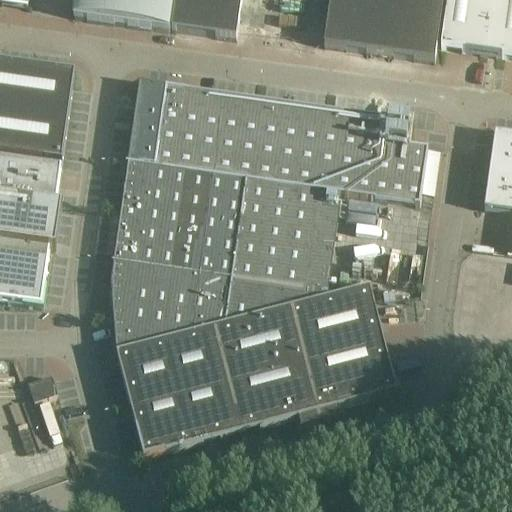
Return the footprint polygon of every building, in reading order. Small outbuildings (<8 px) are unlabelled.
[(0,0),(0,8),(1,9),(27,12),(28,0),(0,0)] [(77,0),(74,22),(168,36),(173,0),(77,0)] [(242,0),(176,0),(171,36),(236,45),(242,0)] [(331,0),(325,42),(324,52),(434,67),(436,56),(443,0),(331,0)] [(511,0),(447,0),(439,53),(511,62),(511,0)] [(0,159),(61,168),(72,92),(74,80),(66,79),(0,69),(0,159)] [(112,275),(110,288),(111,292),(112,316),(113,323),(115,345),(116,359),(115,359),(114,359),(114,360),(116,360),(124,358),(171,345),(225,330),(302,310),(318,198),(419,211),(427,155),(428,154),(409,152),(413,125),(384,121),(383,121),(383,123),(334,116),(324,115),(264,106),(254,105),(182,95),(171,93),(146,90),(137,88),(137,89),(139,90),(138,101),(135,121),(134,126),(133,133),(132,136),(128,166),(128,169),(126,169),(126,170),(128,170),(127,176),(121,216),(120,226),(114,265),(113,268),(111,268),(111,269),(113,269),(112,275)] [(511,218),(511,140),(495,138),(484,215),(511,218)] [(0,306),(41,312),(49,254),(55,255),(61,214),(55,213),(60,174),(0,165),(0,306)] [(124,358),(116,360),(129,408),(131,417),(133,425),(141,456),(143,465),(173,456),(204,448),(223,443),(285,427),(298,424),(300,432),(293,434),(294,435),(348,421),(348,420),(341,422),(339,413),(367,406),(397,399),(391,374),(390,374),(384,349),(383,345),(373,309),(373,307),(369,294),(302,310),(225,330),(171,345),(124,358)] [(27,391),(27,392),(29,392),(34,410),(57,403),(58,403),(58,402),(52,384),(52,383),(29,391),(27,391)]
